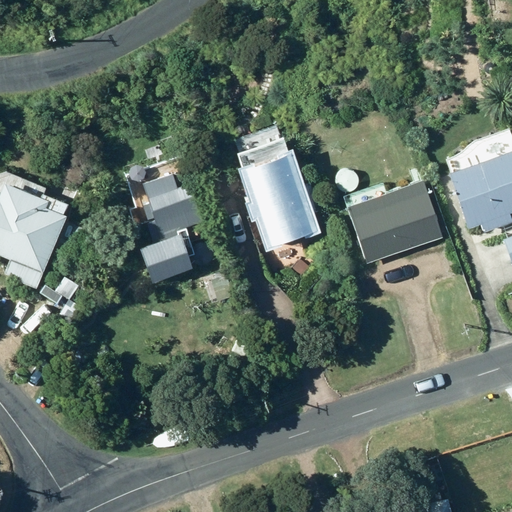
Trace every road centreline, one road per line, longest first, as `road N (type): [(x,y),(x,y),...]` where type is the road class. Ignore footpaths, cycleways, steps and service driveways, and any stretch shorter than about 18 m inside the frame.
road 1 (tertiary): [(85,511),(511,361)]
road 2 (residential): [(193,0),(94,55),(48,71),(0,75)]
road 3 (residential): [(76,511),(0,398)]
